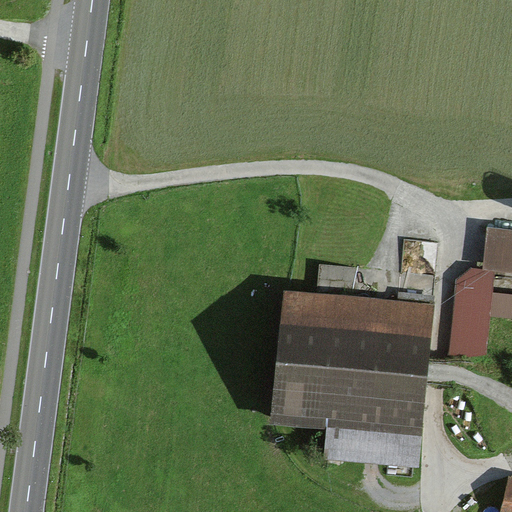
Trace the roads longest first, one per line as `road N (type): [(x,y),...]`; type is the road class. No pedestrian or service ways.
road 1 (secondary): [(95,0),(29,511)]
road 2 (track): [(72,182),(306,165),(457,213),(511,204)]
